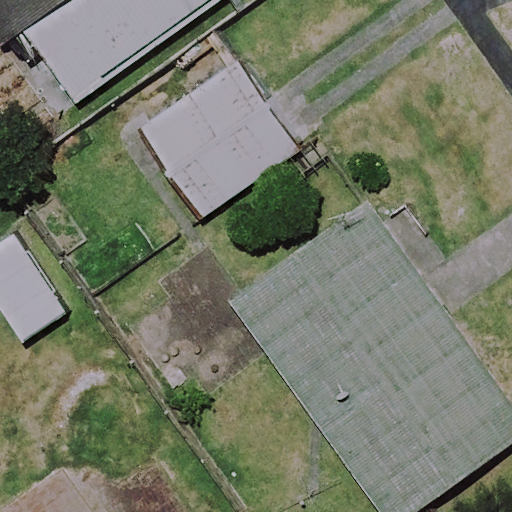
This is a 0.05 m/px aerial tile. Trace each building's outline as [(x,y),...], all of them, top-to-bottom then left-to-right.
[(84,102),(235,0),(0,0),(0,37),(3,42),(31,23),(84,102)] [(302,152),(243,63),(145,129),(204,217),(302,152)] [(411,511),(511,443),(511,400),(377,202),(238,297),(384,511),(411,511)] [(71,312),(18,232),(0,244),(0,306),(24,343),(71,312)] [(102,511),(71,467),(7,511),(102,511)]
